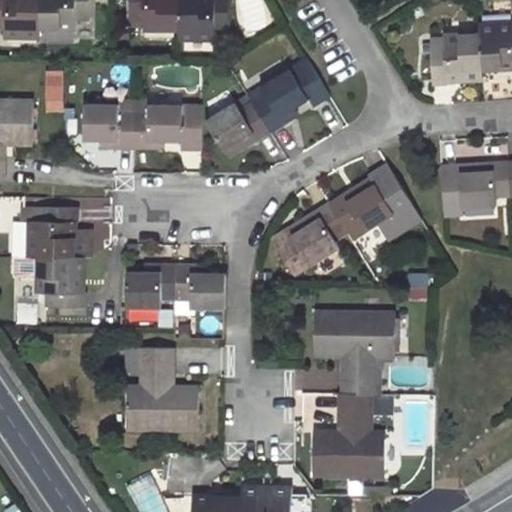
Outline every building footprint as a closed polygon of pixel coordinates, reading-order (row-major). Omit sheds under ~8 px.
[(0,0),(0,27),(6,28),(6,35),(41,36),(41,0),(0,0)] [(41,0),(41,36),(77,37),(77,19),(90,20),(90,0),(41,0)] [(130,0),(131,20),(145,20),(145,27),(181,28),(180,0),(130,0)] [(229,41),(230,0),(180,0),(181,28),(180,37),(216,37),(216,41),(229,41)] [(511,23),(482,25),(482,34),(484,67),(511,65),(511,23)] [(432,43),(435,83),(448,82),(448,77),(485,75),(484,67),(482,34),(446,35),(446,42),(432,43)] [(332,94),(309,57),(260,86),(265,94),(254,101),(273,130),(292,118),(288,112),(295,108),(311,99),(315,105),(332,94)] [(35,101),(0,100),(0,181),(4,182),(5,142),(34,142),(35,101)] [(136,101),(121,100),(121,104),(121,112),(136,113),(136,101)] [(150,101),(136,101),(136,113),(150,113),(150,103),(150,101)] [(237,101),(207,119),(226,150),(243,140),(249,136),(253,143),(273,130),(254,101),(242,109),(237,101)] [(121,104),(87,103),(85,140),(104,140),(112,141),(111,147),(135,147),(136,113),(121,112),(121,104)] [(205,105),(185,104),(150,103),(150,113),(136,113),(135,147),(159,148),(159,140),(166,141),(184,141),(184,149),(204,149),(205,105)] [(288,112),(292,118),(298,114),(295,108),(288,112)] [(247,146),(253,143),(249,136),(243,140),(247,146)] [(511,196),(511,189),(511,160),(442,164),(445,216),(464,216),(463,207),(499,204),(499,197),(511,196)] [(391,165),(372,176),(377,183),(364,192),(360,186),(332,203),(350,231),(363,224),(366,230),(413,202),(391,165)] [(292,232),(277,242),(296,273),(341,245),(337,239),(350,231),(332,203),(312,215),(317,223),(295,236),(292,232)] [(79,207),(24,207),(24,220),(15,220),(15,254),(41,255),(74,255),(74,220),(79,220),(79,207)] [(290,229),(292,232),(295,236),(317,223),(312,215),(290,229)] [(74,220),(74,255),(83,255),(96,256),(96,220),(79,220),(74,220)] [(48,292),(48,305),(88,306),(88,293),(82,293),(83,255),(74,255),(41,255),(40,292),(48,292)] [(128,271),(127,307),(162,307),(162,299),(177,299),(178,264),(156,263),(156,272),(147,272),(128,271)] [(156,272),(156,263),(148,263),(147,272),(156,272)] [(177,299),(191,300),(191,307),(227,308),(227,273),(209,273),(202,272),(202,264),(178,264),(177,299)] [(396,313),(316,311),(315,354),(345,354),(345,393),(372,393),(374,393),(375,354),(396,355),(396,313)] [(175,347),(144,346),(143,386),(129,385),(128,427),(199,429),(199,387),(174,385),(175,347)] [(341,432),(315,431),(314,474),(386,475),(387,433),(371,433),(372,393),(345,393),(341,393),(341,432)] [(378,412),(399,412),(399,398),(378,398),(378,412)] [(291,511),(292,489),(243,488),(243,497),(242,511),(291,511)] [(242,511),(243,497),(194,496),(193,511),(242,511)]
